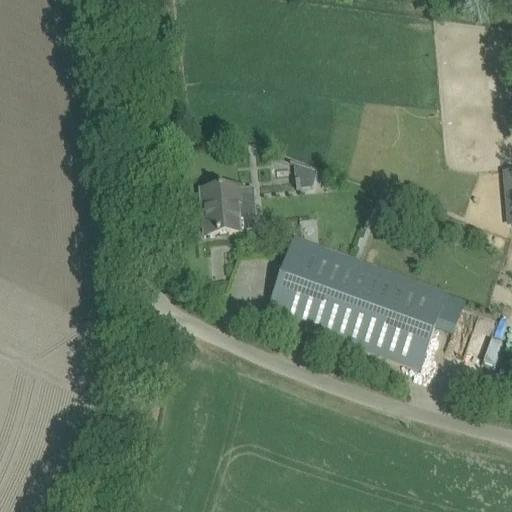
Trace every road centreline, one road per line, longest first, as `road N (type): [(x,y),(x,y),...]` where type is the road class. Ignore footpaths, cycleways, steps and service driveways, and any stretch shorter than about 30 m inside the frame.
road 1 (unclassified): [(511,438),(328,384),(143,307)]
road 2 (unclassified): [(143,307),(139,210),(111,0)]
road 3 (unclassified): [(98,511),(129,423),(143,307)]
